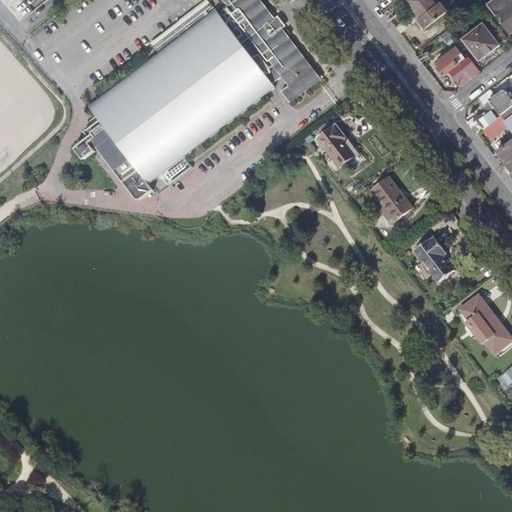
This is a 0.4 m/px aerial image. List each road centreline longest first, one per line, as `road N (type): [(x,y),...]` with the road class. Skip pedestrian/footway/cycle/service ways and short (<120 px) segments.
road 1 (primary): [(414,114),(511,246)]
road 2 (primary): [(326,0),(414,114)]
road 3 (primary): [(442,112),(354,0)]
